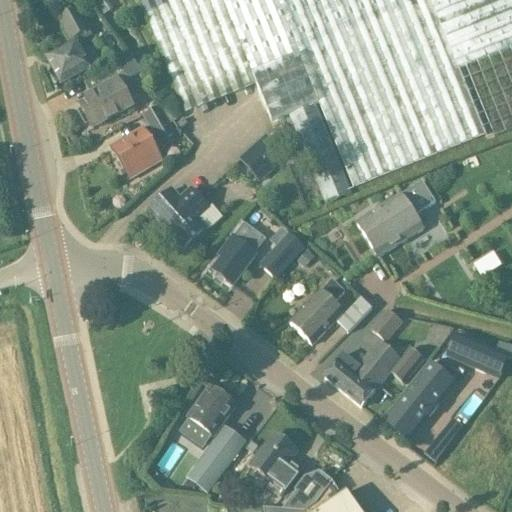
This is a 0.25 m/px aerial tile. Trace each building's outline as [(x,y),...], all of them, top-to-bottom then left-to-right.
[(351,191),(353,190),(484,137),(486,142),(511,131),(511,0),(137,0),(185,116),(256,87),(271,124),(290,117),(326,209),(354,198),(351,191)] [(58,23),(71,46),(47,59),(62,84),(96,65),(97,60),(93,53),(89,52),(83,56),(78,47),(93,38),(78,12),(58,23)] [(82,83),(90,96),(78,102),(92,129),(133,107),(121,85),(130,80),(120,62),(82,83)] [(142,119),(147,128),(111,150),(129,180),(162,161),(155,149),(175,136),(170,128),(177,124),(167,107),(160,111),(159,108),(142,119)] [(257,156),(243,172),(258,185),(272,169),(257,156)] [(416,188),(403,196),(357,225),(379,259),(425,231),(415,216),(429,208),(416,188)] [(191,190),(180,200),(172,190),(149,210),(183,249),(206,229),(198,219),(208,210),(191,190)] [(304,251),(282,231),(270,244),(276,250),(259,268),(276,283),(304,251)] [(247,237),(241,245),(233,239),(209,269),(232,287),(256,256),(254,255),(260,247),(247,237)] [(314,260),(307,254),(298,264),(304,270),(314,260)] [(478,280),(498,267),(490,254),(470,266),(478,280)] [(332,282),(319,295),(290,325),(312,346),(342,315),(333,308),(345,295),(332,282)] [(373,311),(372,310),(362,300),(337,326),(348,337),(373,311)] [(387,345),(404,323),(388,311),(371,333),(387,345)] [(456,336),(446,359),(485,376),(495,353),(456,336)] [(361,409),(380,386),(389,375),(403,388),(421,367),(406,355),(401,360),(379,342),(357,368),(343,356),(324,378),(361,409)] [(511,348),(499,345),(495,353),(509,359),(508,361),(511,362),(511,348)] [(431,364),(382,422),(409,444),(457,386),(431,364)] [(215,440),(236,407),(210,389),(177,438),(192,448),(203,432),(215,440)] [(245,447),(224,432),(195,471),(204,478),(197,487),(208,496),(245,447)] [(281,500),(301,474),(289,465),(297,454),(273,437),(250,469),(271,485),(268,490),(281,500)] [(435,464),(445,450),(436,443),(425,456),(435,464)] [(283,511),(308,511),(315,507),(332,485),(319,475),(305,481),(295,493),(297,495),(283,511)] [(359,511),(347,494),(319,511),(359,511)]
